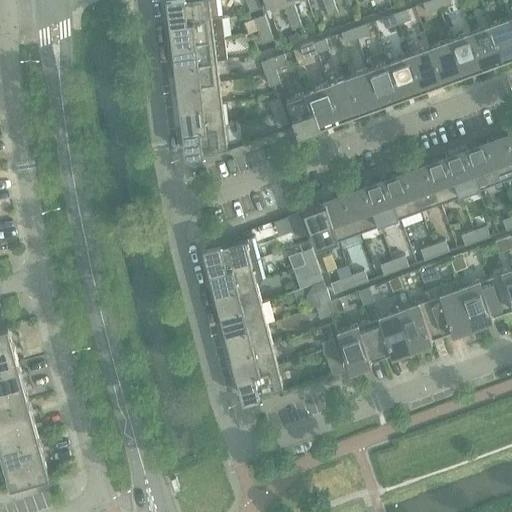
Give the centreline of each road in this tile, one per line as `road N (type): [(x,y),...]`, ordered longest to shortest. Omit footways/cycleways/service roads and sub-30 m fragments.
road 1 (tertiary): [(154,511),(87,260),(51,0)]
road 2 (residential): [(174,206),(511,85)]
road 3 (residential): [(237,440),(257,444),(511,355)]
road 4 (residential): [(45,280),(7,16)]
road 5 (residential): [(78,511),(99,493),(99,473),(45,280)]
road 6 (residential): [(237,440),(218,401),(174,206)]
road 7 (residential): [(174,206),(147,0)]
